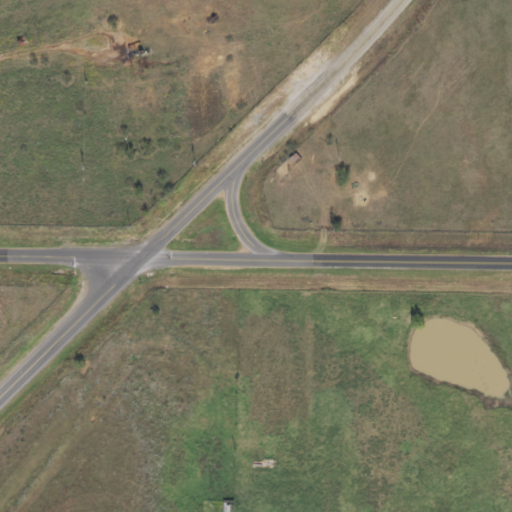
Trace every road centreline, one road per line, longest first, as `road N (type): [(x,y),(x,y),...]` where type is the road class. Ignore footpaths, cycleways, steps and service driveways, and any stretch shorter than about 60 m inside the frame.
road 1 (secondary): [(400,0),(233,172),(132,259),(0,400)]
road 2 (secondary): [(0,256),(511,265)]
road 3 (residential): [(233,172),(237,228),(260,255),(294,261)]
